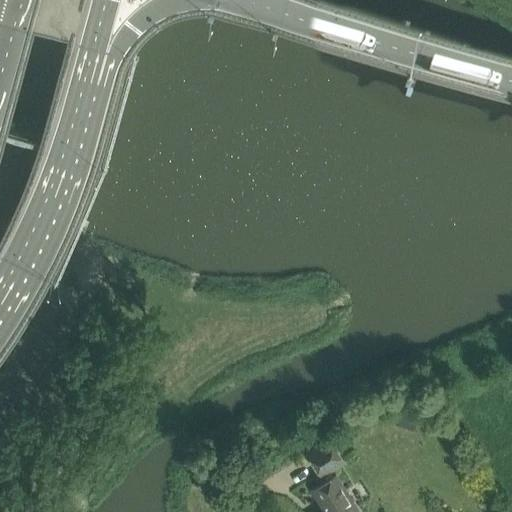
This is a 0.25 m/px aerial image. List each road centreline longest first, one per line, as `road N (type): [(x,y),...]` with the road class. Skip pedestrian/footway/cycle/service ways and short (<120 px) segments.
road 1 (motorway): [(290,0),(511,75)]
road 2 (secondary): [(0,290),(37,214),(72,98)]
road 3 (motorway): [(72,98),(143,0)]
